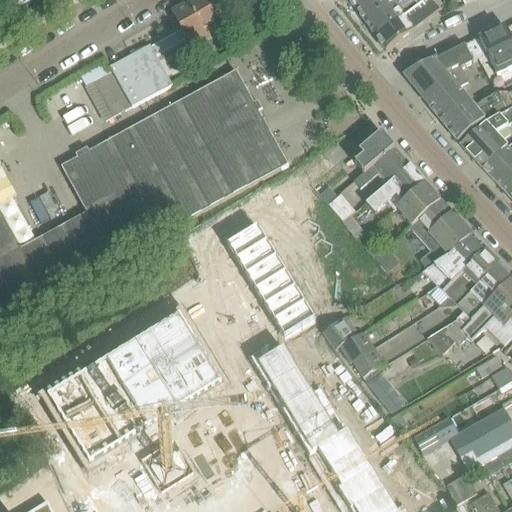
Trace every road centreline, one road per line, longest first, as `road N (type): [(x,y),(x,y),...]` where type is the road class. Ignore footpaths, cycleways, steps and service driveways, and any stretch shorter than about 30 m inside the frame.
road 1 (residential): [(190,294),(310,511)]
road 2 (residential): [(511,239),(371,82)]
road 3 (residential): [(149,0),(0,89)]
road 4 (residential): [(371,82),(511,3)]
